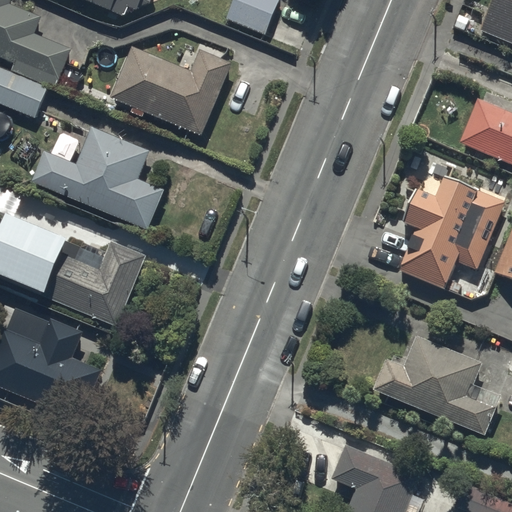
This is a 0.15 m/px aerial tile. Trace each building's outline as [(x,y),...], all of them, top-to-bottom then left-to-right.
[(12,75),(48,90),(55,93),(72,50),(34,36),(40,19),(8,7),(11,0),(0,0),(0,61),(15,67),(12,75)] [(78,0),(124,19),(128,9),(136,13),(137,10),(150,5),(152,0),(78,0)] [(266,38),(280,0),(235,0),(227,23),(266,38)] [(511,0),(492,0),(479,32),(511,45),(511,0)] [(143,121),(145,115),(203,140),(234,66),(201,52),(191,74),(133,49),(111,100),(133,109),(131,116),(143,121)] [(48,90),(12,75),(0,70),(0,107),(36,121),(48,90)] [(511,115),(479,102),(460,146),(511,167),(511,115)] [(32,185),(147,232),(164,192),(138,182),(150,152),(92,128),(76,167),(45,154),(32,185)] [(479,272),(506,205),(477,193),(476,196),(445,183),(438,175),(422,181),(403,227),(415,231),(399,272),(446,292),(457,264),(479,272)] [(7,218),(0,235),(0,278),(117,330),(148,260),(112,245),(105,261),(7,218)] [(511,233),(494,274),(511,282),(511,233)] [(84,336),(51,322),(28,378),(21,375),(15,391),(21,394),(20,399),(82,424),(102,374),(73,362),(84,336)] [(385,362),(373,392),(485,438),(496,411),(467,399),(481,364),(418,338),(405,370),(385,362)] [(420,479),(347,448),(331,483),(357,493),(348,511),(419,511),(424,502),(412,497),(420,479)] [(321,492),(292,480),(285,496),(314,508),(321,492)] [(511,511),(511,505),(466,486),(455,511),(459,511),(511,511)]
